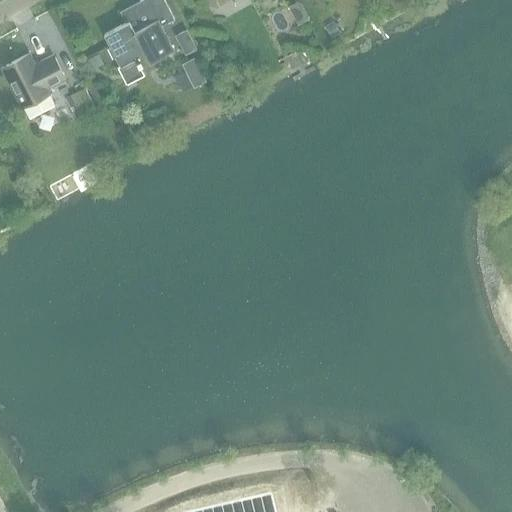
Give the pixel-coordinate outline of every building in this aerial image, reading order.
[(175,18),(164,0),(140,0),(149,18),(133,26),(129,20),(104,34),(111,46),(108,48),(113,58),(116,56),(124,72),(138,64),(139,66),(149,61),(150,62),(174,49),(161,25),(175,18)] [(299,1),(288,6),(297,24),(308,18),(299,1)] [(333,21),(325,26),(332,37),(340,33),(333,21)] [(187,29),(176,35),(186,53),(196,48),(187,29)] [(35,63),(30,53),(2,67),(22,107),(50,92),(47,87),(66,78),(53,54),(35,63)] [(194,57),(182,63),(186,70),(198,64),(194,57)] [(86,90),(72,97),(83,118),(97,111),(86,90)]
